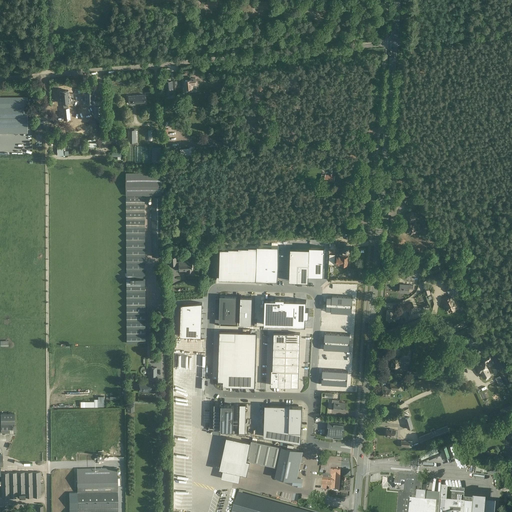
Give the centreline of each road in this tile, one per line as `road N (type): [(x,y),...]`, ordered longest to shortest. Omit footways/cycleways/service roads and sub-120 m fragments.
road 1 (track): [(48,511),(45,0)]
road 2 (secondary): [(361,449),(394,43)]
road 3 (unclassified): [(0,79),(394,43)]
road 4 (unclassified): [(311,397),(316,289),(212,289),(208,393)]
road 5 (track): [(511,391),(399,167),(377,152)]
